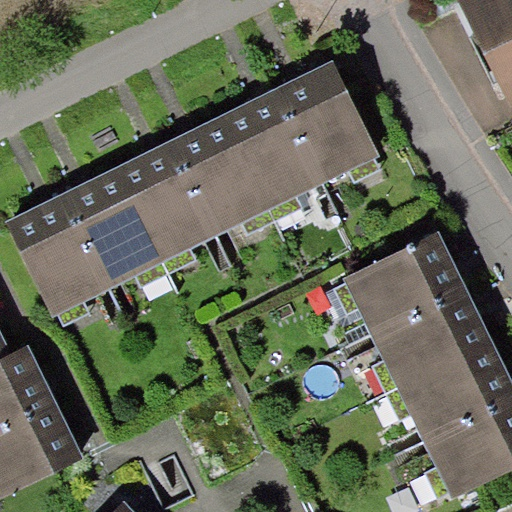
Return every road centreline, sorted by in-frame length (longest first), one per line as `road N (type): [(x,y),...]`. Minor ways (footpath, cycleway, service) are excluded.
road 1 (residential): [(511,235),(370,21),(367,0)]
road 2 (residential): [(0,122),(249,0)]
